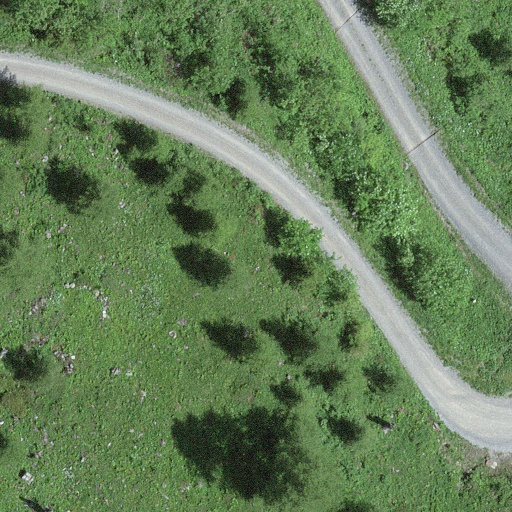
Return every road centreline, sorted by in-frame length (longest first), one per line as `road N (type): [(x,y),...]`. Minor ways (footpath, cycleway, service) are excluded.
road 1 (track): [(511,426),(466,416),(360,275),(264,173),(171,112),(81,82),(0,67)]
road 2 (track): [(336,0),(469,211),(511,260)]
